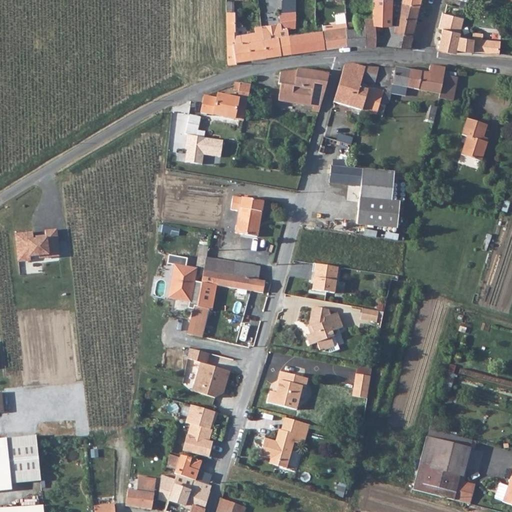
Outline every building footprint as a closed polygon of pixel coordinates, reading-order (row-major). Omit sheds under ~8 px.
[(393,0),(392,0),(372,0),(372,16),(374,25),(377,25),(386,25),(391,24),(392,15),(393,0)] [(420,8),(421,0),(392,0),(393,0),(420,8)] [(393,0),(392,15),(417,22),(420,8),(393,0)] [(473,0),(447,0),(447,4),(468,8),(470,0),(471,0),(474,1),(473,0)] [(235,26),(234,8),(227,8),(228,65),(236,64),(236,61),(267,57),(264,38),(263,31),(234,34),(233,27),(235,26)] [(267,57),(291,53),(288,35),(288,28),(292,27),(290,11),(280,13),(282,22),(273,24),(263,25),(263,31),(264,38),(267,57)] [(439,29),(441,29),(463,34),(466,17),(445,13),(443,13),(439,29)] [(392,15),(391,24),(396,25),(394,32),(414,37),(417,22),(392,15)] [(357,26),(346,26),(346,45),(366,45),(366,16),(357,16),(357,26)] [(374,25),(372,16),(366,16),(366,45),(366,47),(375,48),(375,46),(377,25),(374,25)] [(382,46),(411,48),(413,39),(414,37),(394,32),(396,25),(391,24),(386,25),(382,46)] [(346,45),(346,26),(325,29),(325,26),(321,26),(322,30),(324,48),(346,45)] [(476,39),(462,37),(463,34),(441,29),(437,50),(458,54),(458,51),(475,53),(476,51),(501,54),(502,41),(488,39),(488,34),(477,33),(476,39)] [(322,30),(317,30),(288,35),(291,53),(324,48),(322,30)] [(335,103),(363,111),(367,96),(369,89),(361,87),(363,82),(366,68),(355,65),(346,67),(345,68),(335,103)] [(408,69),(405,88),(434,93),(433,100),(440,101),(440,99),(444,83),(445,76),(446,69),(432,66),(430,74),(408,69)] [(404,95),(405,88),(408,69),(396,67),(395,71),(391,92),(404,95)] [(367,68),(366,68),(363,82),(370,84),(375,85),(379,68),(367,68)] [(283,74),(281,85),(295,87),(299,70),(285,73),(283,74)] [(325,92),(329,75),(300,70),(299,70),(295,87),(325,92)] [(457,85),(458,79),(445,76),(444,83),(457,85)] [(444,83),(440,99),(454,101),(457,85),(444,83)] [(248,100),(250,86),(241,84),(239,93),(238,98),(248,100)] [(320,114),(322,106),(325,92),(295,87),(281,85),(279,102),(315,108),(314,113),(320,114)] [(377,115),(381,104),(384,90),(369,87),(369,89),(367,96),(363,111),(377,115)] [(246,111),(248,100),(238,98),(218,95),(217,99),(205,97),(201,113),(243,122),(246,111)] [(265,114),(271,115),(274,101),(268,100),(265,114)] [(386,106),(381,104),(377,115),(384,117),(386,106)] [(438,108),(430,106),(429,113),(426,123),(434,125),(438,108)] [(188,125),(199,128),(201,120),(189,118),(188,125)] [(486,131),(488,127),(468,120),(463,137),(468,139),(463,157),(482,164),(488,145),(483,144),(487,131),(486,131)] [(224,141),(187,135),(185,149),(188,150),(185,163),(202,166),(204,155),(221,158),(224,141)] [(322,147),(320,153),(326,155),(328,148),(322,147)] [(331,184),(363,186),(363,170),(346,168),(334,167),(333,167),(331,184)] [(379,172),(363,170),(363,186),(357,225),(407,232),(413,207),(391,203),(396,174),(394,174),(379,172)] [(264,203),(235,197),(232,211),(241,213),(237,234),(258,237),(264,203)] [(57,230),(46,231),(47,239),(33,240),(32,233),(15,235),(18,263),(32,262),(32,259),(60,256),(57,230)] [(204,271),(259,280),(261,267),(207,258),(205,268),(204,271)] [(338,268),(313,264),(312,272),(315,273),(312,291),(334,294),(338,268)] [(197,269),(175,266),(169,299),(191,303),(197,269)] [(216,287),(264,295),(266,282),(259,280),(204,271),(203,281),(217,284),(216,287)] [(198,307),(210,310),(212,302),(199,300),(198,307)] [(207,336),(211,310),(210,310),(198,307),(196,306),(191,334),(207,337),(207,336)] [(330,315),(327,309),(312,307),(308,326),(311,325),(314,332),(310,333),(306,335),(309,345),(316,343),(318,349),(324,348),(328,346),(326,339),(330,337),(333,336),(332,331),(342,327),(336,312),(330,315)] [(374,311),(363,309),(361,320),(371,322),(374,311)] [(333,346),(330,337),(326,339),(328,346),(324,348),(324,350),(333,346)] [(223,394),(229,373),(205,366),(207,355),(186,349),(185,360),(197,364),(188,392),(213,400),(223,394)] [(309,378),(281,371),(278,380),(280,381),(277,393),(271,391),(268,403),(297,410),(303,387),(306,388),(309,378)] [(369,401),(372,378),(358,376),(355,388),(362,389),(360,399),(369,401)] [(444,389),(452,391),(456,378),(448,376),(444,389)] [(187,426),(184,436),(207,442),(215,414),(187,406),(182,424),(187,426)] [(283,418),(280,430),(295,434),(305,437),(308,424),(283,418)] [(153,441),(154,432),(144,430),(143,439),(153,441)] [(275,442),(264,439),(260,456),(271,459),(273,465),(286,468),(295,434),(280,430),(279,430),(275,442)] [(463,479),(466,479),(475,443),(431,432),(428,441),(417,492),(475,506),(479,490),(461,486),(463,479)] [(207,442),(184,436),(180,453),(206,459),(210,443),(207,442)] [(0,439),(0,492),(9,492),(7,485),(38,482),(34,437),(0,439)] [(175,475),(177,476),(176,482),(169,505),(166,511),(184,511),(194,481),(201,463),(181,458),(176,471),(175,475)] [(128,504),(128,507),(152,511),(158,481),(141,478),(138,493),(129,492),(128,504)] [(169,505),(176,482),(163,478),(160,502),(169,505)] [(196,482),(194,481),(184,511),(192,511),(194,507),(206,510),(211,492),(210,492),(212,486),(196,481),(196,482)] [(511,483),(510,488),(503,486),(497,501),(505,504),(505,505),(511,507),(511,483)] [(247,511),(248,510),(221,500),(218,511),(247,511)]
